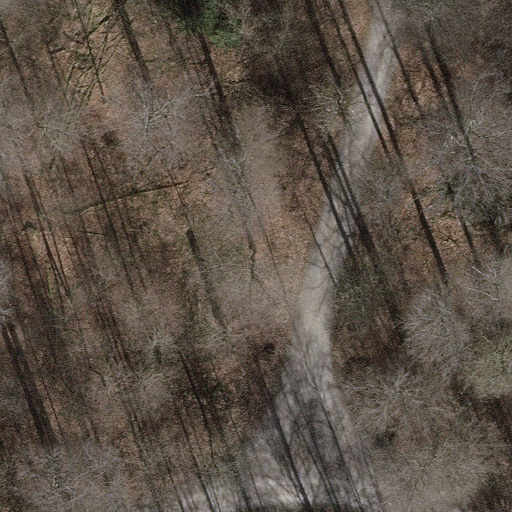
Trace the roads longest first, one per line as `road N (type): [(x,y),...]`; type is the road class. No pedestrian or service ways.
road 1 (track): [(311,436),(324,278),(390,0)]
road 2 (track): [(433,511),(311,436),(165,511)]
